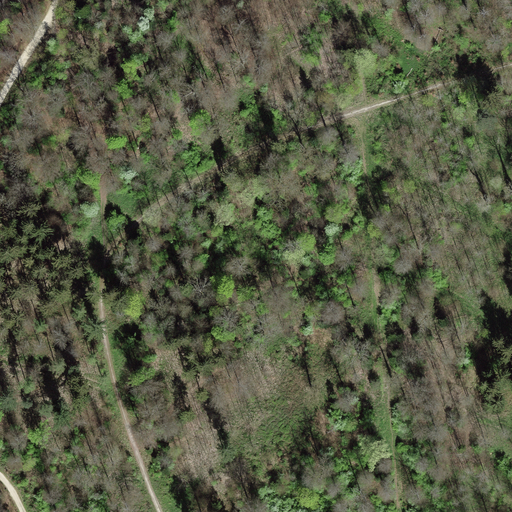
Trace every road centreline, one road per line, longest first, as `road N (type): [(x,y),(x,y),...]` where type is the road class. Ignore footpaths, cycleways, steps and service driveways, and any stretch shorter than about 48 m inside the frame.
road 1 (track): [(159,511),(103,334),(107,250),(161,200),(224,162),(511,64)]
road 2 (track): [(110,248),(70,69),(47,22)]
